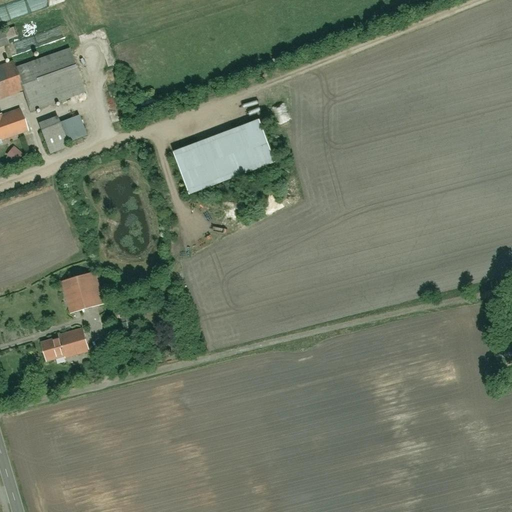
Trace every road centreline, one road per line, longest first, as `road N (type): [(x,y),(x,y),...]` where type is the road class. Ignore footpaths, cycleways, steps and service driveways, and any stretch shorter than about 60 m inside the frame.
road 1 (track): [(0,412),(487,283)]
road 2 (track): [(486,0),(243,94)]
